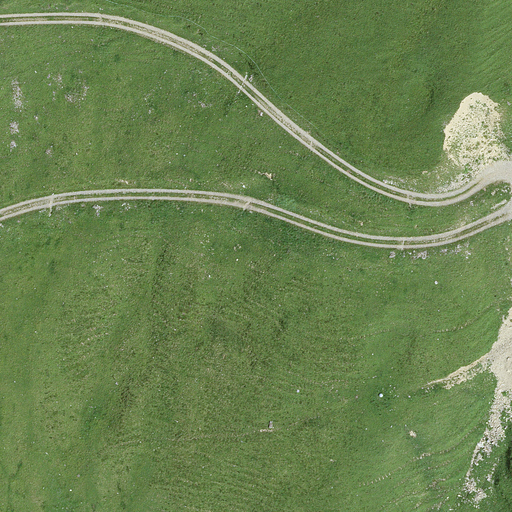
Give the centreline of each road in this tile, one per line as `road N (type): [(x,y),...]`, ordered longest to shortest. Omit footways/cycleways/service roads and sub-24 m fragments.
road 1 (track): [(0,17),(76,16),(174,40),(215,61),(336,157),(416,196),(464,193),(511,173)]
road 2 (track): [(511,209),(454,236),(408,240),(360,236),(236,196),(204,194),(79,194),(0,215)]
